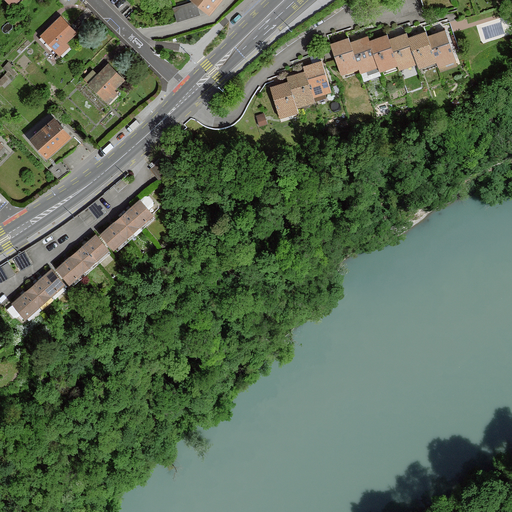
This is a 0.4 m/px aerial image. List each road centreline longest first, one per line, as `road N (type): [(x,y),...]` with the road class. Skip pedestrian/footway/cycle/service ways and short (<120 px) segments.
road 1 (tertiary): [(188,95),(22,229)]
road 2 (residential): [(188,95),(94,0)]
road 3 (tertiary): [(276,7),(188,95)]
